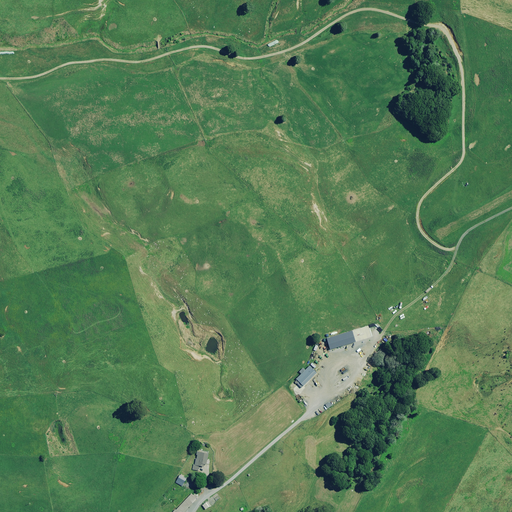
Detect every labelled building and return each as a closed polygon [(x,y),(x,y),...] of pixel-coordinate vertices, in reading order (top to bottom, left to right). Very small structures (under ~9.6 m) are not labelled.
[(317,373),(310,366),(305,370),(303,368),(299,372),(301,374),(296,379),(297,380),(295,382),(301,388),(317,373)] [(208,454),(197,452),(196,455),(197,455),(197,458),(196,458),(195,465),(193,465),(192,470),(198,471),(199,466),(203,467),(204,464),(206,465),(208,454)] [(186,479),(180,475),(176,482),(182,486),(186,479)] [(183,511),(198,497),(195,493),(193,495),(192,493),(176,510),(175,509),(172,511),(183,511)] [(211,506),(208,501),(202,505),(205,510),(211,506)]
